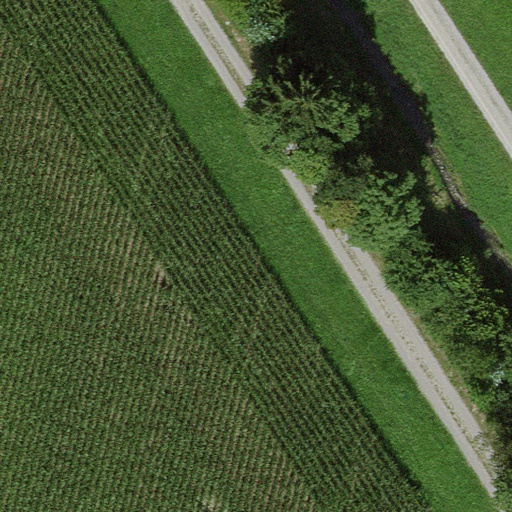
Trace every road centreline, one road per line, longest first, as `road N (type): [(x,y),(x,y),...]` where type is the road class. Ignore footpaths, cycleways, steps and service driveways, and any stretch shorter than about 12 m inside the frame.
road 1 (track): [(511,506),(183,0)]
road 2 (track): [(511,120),(433,0)]
